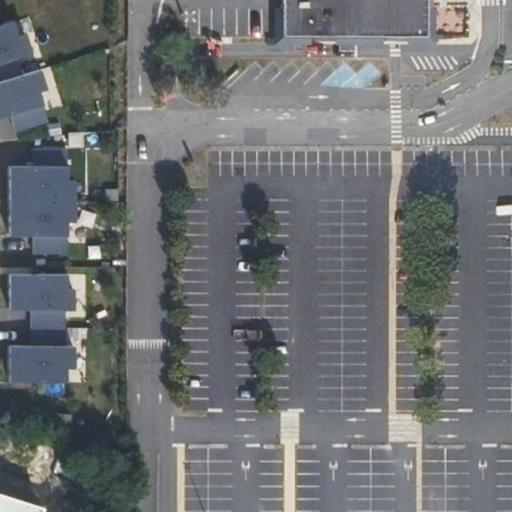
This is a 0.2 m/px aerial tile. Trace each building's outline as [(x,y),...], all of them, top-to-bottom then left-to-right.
[(424,0),(278,0),(279,37),(425,37),(424,0)] [(17,11),(0,16),(0,52),(17,47),(27,44),(17,11)] [(17,47),(0,52),(0,72),(23,65),(17,47)] [(0,72),(0,108),(10,105),(42,95),(32,62),(23,65),(0,72)] [(47,111),(42,95),(10,105),(15,122),(47,111)] [(65,226),(66,213),(74,213),(74,170),(66,170),(66,157),(9,157),(8,225),(32,226),(65,226)] [(65,242),(65,226),(32,226),(32,242),(65,242)] [(63,264),(10,263),(9,300),(30,300),(63,301),(73,301),(73,277),(63,277),(63,264)] [(63,337),(63,301),(30,300),(30,336),(63,337)] [(30,336),(11,336),(10,372),(63,373),(63,360),(74,361),(74,337),(63,337),(30,336)]
